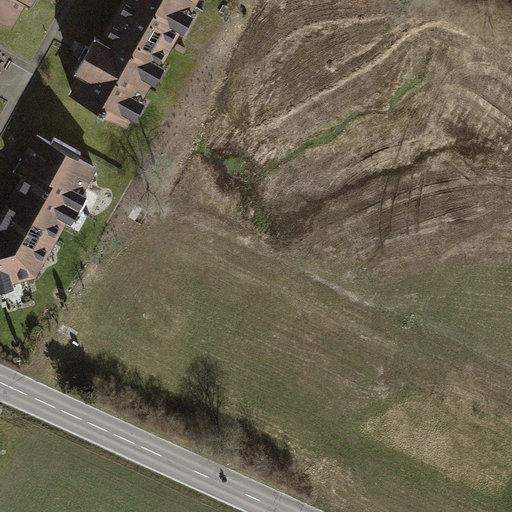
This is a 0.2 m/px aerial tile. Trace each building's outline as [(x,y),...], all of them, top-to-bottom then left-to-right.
[(0,0),(0,17),(12,24),(25,0),(0,0)] [(121,0),(114,15),(172,45),(196,0),(121,0)] [(71,97),(129,127),(172,45),(114,15),(71,97)] [(36,136),(0,211),(0,234),(34,276),(96,168),(36,136)] [(0,290),(16,286),(34,276),(0,234),(0,290)]
